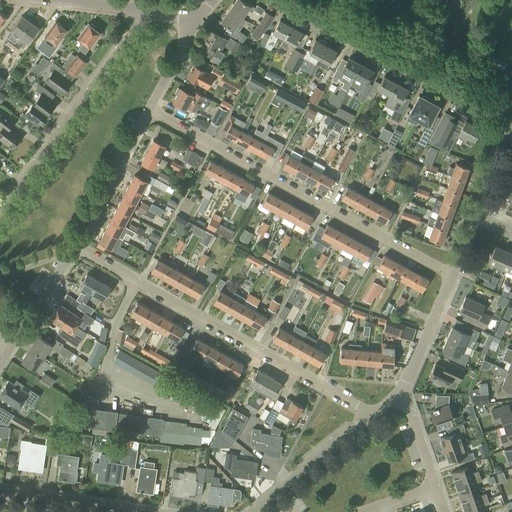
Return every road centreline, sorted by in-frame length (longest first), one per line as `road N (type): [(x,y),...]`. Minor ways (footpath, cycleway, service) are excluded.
road 1 (residential): [(452,278),(152,108)]
road 2 (residential): [(369,417),(74,247)]
road 3 (residential): [(511,123),(285,0)]
road 4 (residential): [(0,221),(151,14)]
road 5 (residential): [(74,247),(152,108)]
road 6 (residential): [(369,417),(253,511)]
road 7 (residential): [(144,511),(0,489)]
road 8 (residential): [(0,362),(74,247)]
road 9 (residential): [(452,278),(401,394)]
